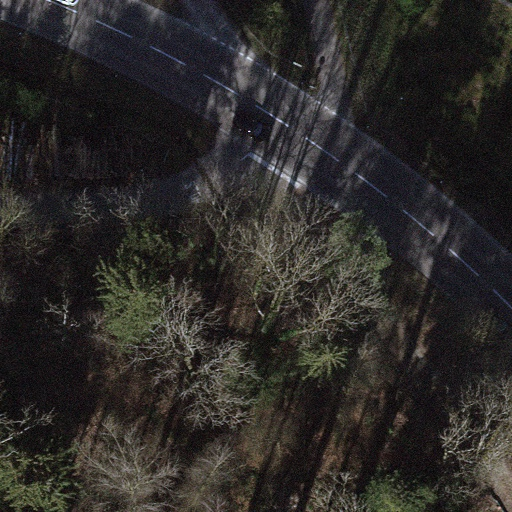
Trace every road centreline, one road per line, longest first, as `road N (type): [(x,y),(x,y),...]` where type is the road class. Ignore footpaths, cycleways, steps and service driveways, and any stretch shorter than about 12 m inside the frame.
road 1 (secondary): [(511,308),(325,149),(215,80),(48,0)]
road 2 (track): [(325,149),(196,193),(50,210),(0,207)]
road 3 (track): [(325,149),(334,84),(314,0)]
